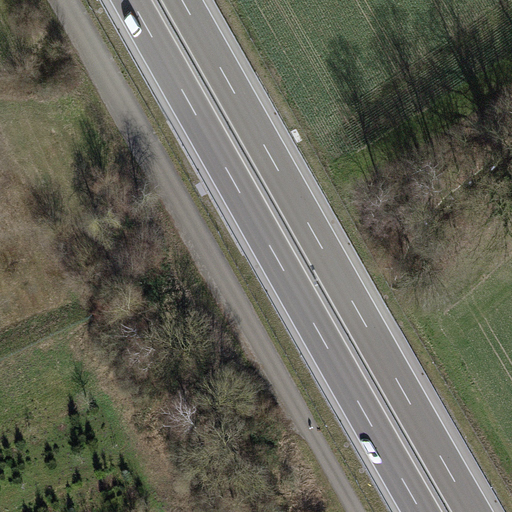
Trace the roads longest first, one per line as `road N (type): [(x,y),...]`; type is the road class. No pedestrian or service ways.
road 1 (motorway): [(474,511),(183,0)]
road 2 (motorway): [(130,0),(420,511)]
